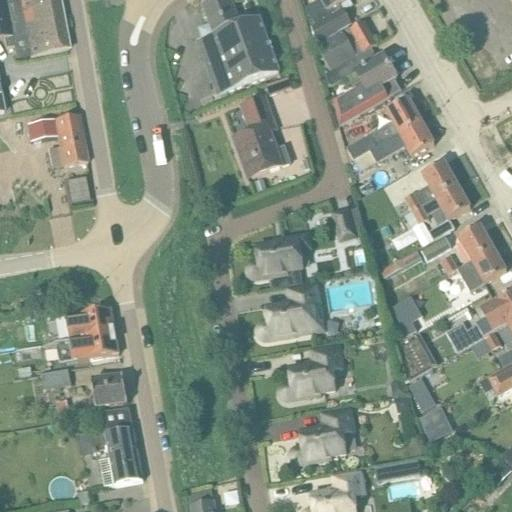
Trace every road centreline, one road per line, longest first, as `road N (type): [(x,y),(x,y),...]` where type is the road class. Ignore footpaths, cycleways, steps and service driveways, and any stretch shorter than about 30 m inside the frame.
road 1 (residential): [(284,0),(333,169),(330,189),(317,202),(229,234),(219,248),(260,511)]
road 2 (tertiary): [(117,248),(147,229),(166,174),(133,53),(147,4)]
road 3 (tertiary): [(168,511),(117,248)]
road 4 (unclassified): [(117,248),(72,0)]
road 5 (residential): [(468,126),(397,0)]
